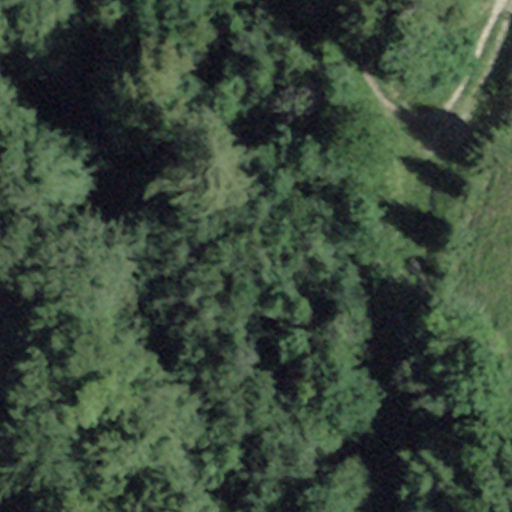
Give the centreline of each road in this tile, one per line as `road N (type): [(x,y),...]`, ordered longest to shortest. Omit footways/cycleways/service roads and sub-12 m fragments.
road 1 (track): [(511,24),(435,195),(387,511)]
road 2 (track): [(293,0),(314,79),(435,195)]
